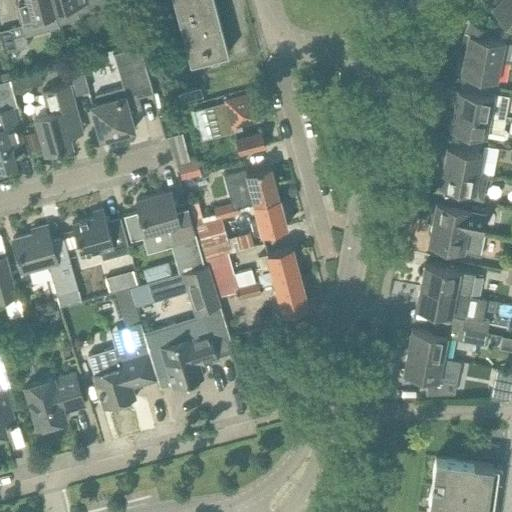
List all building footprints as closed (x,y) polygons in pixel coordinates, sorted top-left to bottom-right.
[(22,25),(0,30),(0,34),(4,51),(16,48),(14,39),(59,27),(58,24),(55,11),(54,9),(51,0),(18,0),(16,1),(17,5),(21,20),(22,25)] [(51,0),(54,9),(55,11),(58,24),(79,18),(78,13),(102,7),(99,0),(51,0)] [(173,0),(185,43),(190,63),(229,53),(214,0),(173,0)] [(511,0),(493,0),(489,5),(511,25),(511,0)] [(465,32),(461,52),(502,60),(506,40),(487,37),(488,29),(470,21),(465,32)] [(113,51),(122,87),(96,94),(98,101),(91,103),(95,119),(100,138),(135,129),(130,111),(142,108),(138,95),(153,91),(140,44),(113,51)] [(502,60),(461,52),(457,72),(498,80),(502,60)] [(76,93),(88,90),(80,60),(68,64),(76,93)] [(37,71),(27,74),(30,85),(40,82),(37,71)] [(3,80),(10,78),(8,72),(1,74),(3,80)] [(0,80),(0,97),(1,100),(15,96),(13,86),(10,78),(3,80),(0,80)] [(79,118),(73,98),(69,82),(43,90),(48,111),(35,115),(45,152),(57,149),(57,150),(73,146),(66,121),(79,118)] [(200,85),(180,91),(182,101),(203,95),(200,85)] [(456,101),(455,109),(488,116),(488,114),(506,118),(510,97),(493,93),(492,96),(454,88),(451,100),(456,101)] [(146,109),(157,106),(154,92),(143,95),(146,109)] [(213,102),(204,105),(213,136),(234,130),(232,125),(240,123),(259,118),(252,92),(233,97),(213,102)] [(0,166),(16,162),(8,135),(20,131),(13,106),(0,109),(0,166)] [(488,116),(455,109),(453,118),(448,117),(446,128),(484,136),(484,135),(501,138),(506,138),(508,134),(507,130),(504,128),(506,118),(488,114),(488,116)] [(25,133),(30,153),(40,150),(35,131),(25,133)] [(239,153),(246,151),(265,146),(261,131),(235,138),(239,153)] [(443,145),(439,164),(489,174),(491,164),(479,162),(481,152),(443,145)] [(197,159),(178,164),(181,178),(201,173),(197,159)] [(483,200),(489,174),(439,164),(434,190),(483,200)] [(245,166),(229,170),(237,202),(237,201),(239,207),(254,203),(279,196),(270,166),(251,171),(247,172),(245,166)] [(178,272),(181,271),(204,265),(196,234),(192,223),(187,203),(175,207),(171,189),(136,199),(139,211),(124,215),(130,239),(143,236),(147,251),(171,245),(178,272)] [(287,227),(279,196),(254,203),(258,217),(251,219),(254,234),(262,232),(262,233),(287,227)] [(236,200),(226,203),(229,215),(240,212),(236,200)] [(480,232),(480,231),(484,211),(432,201),(430,212),(434,213),(432,223),(480,232)] [(229,215),(226,203),(215,206),(216,211),(218,218),(229,215)] [(130,251),(126,235),(120,216),(107,220),(103,208),(92,211),(93,216),(72,222),(81,254),(100,249),(102,258),(130,251)] [(480,232),(432,223),(428,244),(479,254),(484,232),(480,231),(480,232)] [(60,306),(74,302),(81,300),(69,257),(64,237),(51,241),(46,224),(32,228),(33,232),(13,238),(18,257),(22,271),(48,263),(60,306)] [(224,238),(228,251),(254,244),(250,231),(224,238)] [(271,266),(275,283),(300,276),(292,246),(258,255),(262,268),(271,266)] [(0,256),(0,299),(17,294),(6,255),(0,256)] [(147,279),(171,275),(169,262),(145,265),(147,279)] [(209,263),(204,265),(181,271),(192,314),(220,306),(209,263)] [(424,264),(420,286),(454,293),(454,292),(470,295),(475,273),(424,264)] [(133,269),(124,272),(128,286),(137,283),(133,269)] [(308,307),(300,276),(275,283),(283,313),(308,307)] [(258,280),(246,284),(249,296),(261,292),(258,280)] [(237,299),(249,296),(246,284),(234,287),(237,299)] [(467,317),(470,295),(454,292),(454,293),(420,286),(416,308),(463,317),(461,328),(486,333),(488,321),(467,317)] [(157,378),(153,365),(130,287),(116,291),(127,326),(133,324),(140,345),(120,351),(124,364),(113,368),(108,354),(104,351),(92,355),(91,358),(95,373),(93,374),(104,407),(135,397),(132,386),(157,378)] [(143,331),(153,365),(165,361),(173,385),(203,376),(200,364),(218,358),(210,331),(191,337),(191,335),(181,338),(176,321),(143,331)] [(443,357),(443,356),(447,335),(412,328),(407,350),(443,357)] [(484,345),(486,333),(461,328),(458,340),(484,345)] [(407,350),(403,373),(429,378),(426,394),(454,393),(456,383),(457,380),(460,360),(443,357),(407,350)] [(5,386),(10,384),(0,352),(0,435),(7,433),(2,419),(14,416),(5,386)] [(85,404),(79,385),(75,372),(54,378),(53,377),(25,386),(32,408),(37,427),(66,418),(64,411),(85,404)] [(485,511),(492,464),(435,456),(432,475),(443,476),(442,485),(431,483),(428,503),(439,504),(437,511),(430,511),(427,511),(485,511)]
